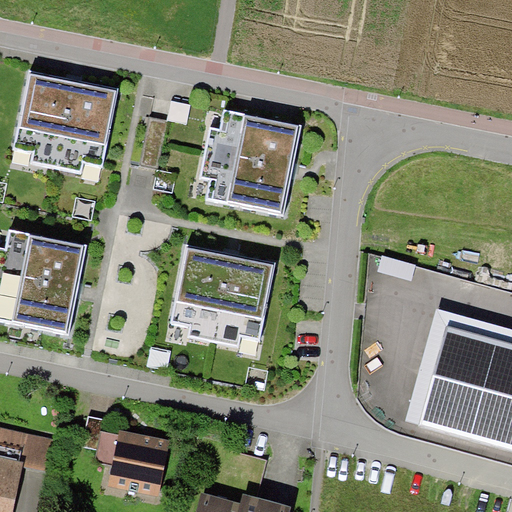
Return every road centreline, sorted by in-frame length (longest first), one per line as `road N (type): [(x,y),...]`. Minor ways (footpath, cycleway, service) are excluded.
road 1 (residential): [(354,107),(0,26)]
road 2 (residential): [(320,432),(0,363)]
road 3 (residential): [(354,107),(320,432)]
road 4 (residential): [(511,483),(320,432)]
road 5 (residential): [(511,138),(354,107)]
